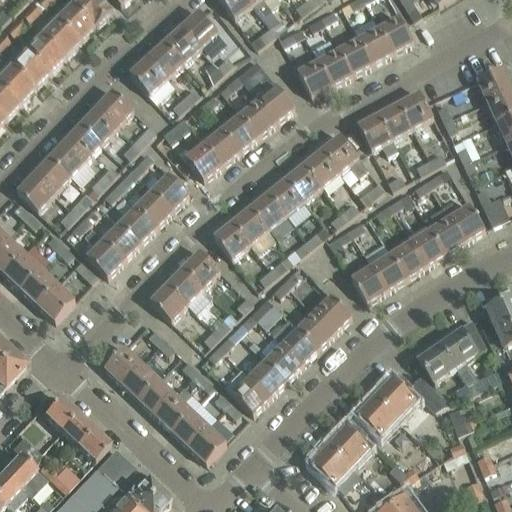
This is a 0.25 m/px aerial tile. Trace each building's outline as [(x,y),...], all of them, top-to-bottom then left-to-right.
[(44,0),(39,5),(45,11),(56,0),(44,0)] [(76,0),(71,6),(72,7),(97,33),(97,34),(114,18),(96,0),(76,0)] [(110,0),(121,12),(134,0),(110,0)] [(263,23),(245,0),(220,0),(218,2),(235,25),(246,17),(253,26),(261,20),(263,23)] [(246,0),(263,23),(272,16),(270,15),(280,7),(274,0),(246,0)] [(321,0),(314,0),(308,5),(313,12),(324,4),(321,0)] [(363,0),(361,1),(366,9),(381,0),(363,0)] [(456,0),(431,0),(439,11),(456,0)] [(350,8),(354,15),(366,9),(361,1),(350,8)] [(410,2),(402,7),(415,27),(422,22),(410,2)] [(302,21),(313,12),(308,5),(296,14),(302,21)] [(54,21),(56,23),(82,48),(97,33),(72,7),(66,12),(64,10),(54,21)] [(36,9),(23,20),(29,26),(42,14),(36,9)] [(0,21),(5,27),(11,21),(3,13),(0,16),(0,21)] [(321,23),(325,31),(338,24),(334,16),(321,23)] [(182,33),(201,55),(219,39),(199,17),(182,33)] [(50,25),(39,36),(67,63),(82,48),(56,23),(51,27),(50,25)] [(313,37),(325,31),(321,23),(309,30),(313,37)] [(400,23),(379,34),(393,59),(414,48),(400,23)] [(20,24),(8,36),(14,42),(26,30),(20,24)] [(282,24),(271,33),(276,40),(288,31),(282,24)] [(184,70),(201,55),(182,33),(165,49),(184,70)] [(276,40),(271,33),(252,47),(258,54),(276,40)] [(393,59),(379,34),(359,45),(373,70),(393,59)] [(39,36),(24,51),(52,78),(67,63),(39,36)] [(5,39),(0,43),(0,55),(11,45),(5,39)] [(280,45),(284,53),(297,46),(293,39),(280,45)] [(359,45),(339,56),(353,81),(373,70),(359,45)] [(329,61),(319,67),(333,92),(353,81),(339,56),(335,48),(325,53),(329,61)] [(148,65),(167,86),(168,85),(184,70),(165,49),(148,65)] [(20,56),(9,67),(37,94),(48,83),(52,78),(24,51),(20,56)] [(37,94),(9,67),(0,58),(0,73),(2,75),(0,76),(0,88),(23,109),(37,94)] [(228,63),(218,72),(224,79),(234,70),(228,63)] [(148,65),(130,80),(150,102),(157,109),(175,93),(168,85),(167,86),(148,65)] [(244,88),(251,97),(269,82),(257,66),(238,81),(244,88)] [(212,67),(206,73),(213,89),(224,79),(218,72),(212,67)] [(333,92),(319,67),(298,78),(312,104),(333,92)] [(511,91),(504,74),(477,86),(487,107),(511,95),(511,91)] [(233,97),(244,88),(238,81),(227,90),(233,97)] [(0,88),(0,117),(8,125),(23,109),(0,88)] [(295,115),(277,92),(259,107),(277,129),(295,115)] [(190,110),(200,101),(194,94),(183,104),(190,110)] [(511,120),(511,95),(487,107),(497,128),(511,120)] [(113,97),(97,114),(118,134),(134,116),(113,97)] [(399,110),(413,135),(434,124),(420,98),(399,110)] [(202,110),(208,117),(219,108),(213,101),(202,110)] [(179,120),(190,110),(183,104),(173,113),(179,120)] [(259,144),(277,129),(259,107),(240,121),(259,144)] [(191,118),(197,126),(208,117),(202,110),(191,118)] [(399,110),(379,120),(393,146),(413,135),(399,110)] [(438,115),(444,127),(452,124),(446,111),(438,115)] [(81,131),(102,150),(118,134),(97,114),(81,131)] [(398,156),(393,146),(379,120),(358,132),(372,157),(383,151),(388,162),(398,156)] [(511,146),(511,120),(497,128),(507,149),(511,146)] [(241,158),(259,144),(240,121),(223,135),(241,158)] [(458,136),(452,124),(444,127),(450,140),(458,136)] [(166,139),(171,146),(182,137),(177,130),(166,139)] [(81,131),(65,147),(87,167),(102,150),(81,131)] [(150,131),(133,148),(140,154),(156,137),(150,131)] [(241,158),(223,135),(205,150),(223,172),(241,158)] [(357,180),(366,173),(341,142),(322,156),(341,179),(350,171),(357,180)] [(50,164),(71,184),(87,167),(65,147),(50,164)] [(140,154),(133,148),(124,158),(130,164),(140,154)] [(204,187),(223,172),(205,150),(186,164),(204,187)] [(463,169),(472,165),(466,153),(457,156),(463,169)] [(323,193),(341,179),(322,156),(304,171),(323,193)] [(138,170),(131,176),(137,183),(144,176),(154,166),(148,159),(138,170)] [(442,159),(429,166),(433,174),(446,167),(442,159)] [(50,164),(34,181),(55,201),(71,184),(50,164)] [(463,169),(469,182),(477,178),(472,165),(463,169)] [(433,174),(429,166),(417,173),(421,180),(433,174)] [(118,178),(112,171),(102,182),(109,188),(118,178)] [(286,185),(305,208),(323,193),(304,171),(286,185)] [(492,171),(483,176),(486,183),(496,178),(492,171)] [(125,183),(115,193),(121,199),(131,189),(137,183),(131,176),(125,183)] [(162,188),(152,197),(173,218),(190,201),(169,180),(165,176),(157,183),(162,188)] [(427,187),(432,194),(443,187),(439,179),(427,187)] [(18,198),(39,218),(55,201),(34,181),(18,198)] [(109,188),(102,182),(92,192),(99,198),(109,188)] [(397,183),(388,188),(393,196),(402,191),(397,183)] [(287,222),(305,208),(286,185),(269,200),(287,222)] [(427,187),(415,194),(420,202),(432,194),(427,187)] [(138,196),(146,204),(136,214),(157,234),(173,218),(152,197),(144,189),(138,196)] [(384,196),(379,189),(368,198),(373,204),(384,196)] [(105,202),(111,209),(121,199),(115,193),(105,202)] [(483,211),(491,207),(485,194),(477,198),(483,211)] [(251,214),(269,237),(287,222),(269,200),(251,214)] [(404,211),(400,204),(388,211),(392,219),(404,211)] [(80,205),(71,215),(77,221),(87,211),(80,205)] [(494,206),(491,207),(483,211),(493,232),(504,227),(494,206)] [(443,212),(450,224),(465,248),(485,236),(470,211),(459,218),(452,207),(443,212)] [(14,216),(25,226),(31,219),(21,209),(14,216)] [(342,218),(348,225),(359,216),(353,209),(342,218)] [(392,219),(388,211),(376,218),(381,226),(392,219)] [(157,234),(136,214),(120,230),(141,250),(157,234)] [(251,214),(233,229),(251,251),(258,260),(276,246),(269,237),(251,214)] [(68,232),(77,221),(71,215),(61,225),(68,232)] [(83,225),(89,232),(99,222),(92,215),(83,225)] [(331,227),(337,234),(348,225),(342,218),(331,227)] [(41,229),(31,219),(25,226),(35,235),(41,229)] [(465,248),(450,224),(430,236),(446,260),(465,248)] [(83,225),(73,235),(79,242),(89,232),(83,225)] [(365,236),(361,228),(349,235),(353,243),(365,236)] [(233,229),(214,243),(232,266),(251,251),(233,229)] [(141,250),(120,230),(104,246),(125,267),(141,250)] [(0,251),(8,243),(0,235),(0,251)] [(92,235),(85,242),(96,254),(87,263),(103,278),(108,283),(125,267),(104,246),(92,235)] [(342,250),(353,243),(349,235),(337,243),(342,250)] [(430,236),(411,248),(426,273),(446,260),(430,236)] [(307,247),(312,254),(323,245),(317,238),(307,247)] [(54,241),(48,248),(58,257),(64,250),(54,241)] [(0,251),(0,275),(5,280),(25,259),(8,243),(0,251)] [(301,263),(312,254),(307,247),(296,256),(301,263)] [(426,273),(411,248),(391,260),(407,285),(426,273)] [(64,250),(58,257),(68,267),(75,260),(64,250)] [(25,259),(5,280),(22,296),(42,274),(49,266),(44,262),(33,251),(25,259)] [(204,295),(221,277),(200,257),(183,274),(204,295)] [(391,260),(372,272),(387,297),(407,285),(391,260)] [(271,275),(276,282),(287,274),(281,267),(271,275)] [(387,297),(372,272),(352,285),(367,310),(387,297)] [(82,279),(92,289),(98,283),(88,273),(82,279)] [(22,296),(38,311),(58,290),(42,274),(22,296)] [(183,274),(167,291),(188,311),(197,319),(213,303),(204,295),(183,274)] [(265,291),(276,282),(271,275),(260,284),(265,291)] [(290,294),(300,284),(294,278),(284,287),(290,294)] [(284,287),(274,297),(280,303),(290,294),(284,287)] [(56,328),(76,307),(58,290),(38,311),(56,328)] [(151,308),(172,328),(188,311),(167,291),(151,308)] [(352,322),(332,302),(315,318),(335,339),(352,322)] [(254,309),(247,303),(237,313),(244,319),(254,309)] [(268,304),(251,320),(258,326),(266,335),(283,318),(268,304)] [(483,334),(482,334),(488,347),(499,342),(511,336),(511,305),(487,316),(493,329),(483,334)] [(319,355),(335,339),(315,318),(299,335),(319,355)] [(248,336),(258,326),(251,320),(241,330),(248,336)] [(474,328),(472,325),(459,334),(461,337),(440,351),(456,374),(467,390),(472,401),(506,386),(505,386),(502,379),(500,375),(478,385),(465,368),(486,353),(474,328)] [(230,332),(224,326),(214,336),(221,342),(230,332)] [(290,326),(273,342),(303,372),(319,355),(299,335),(290,326)] [(165,346),(155,336),(149,343),(159,352),(165,346)] [(211,352),(221,342),(214,336),(204,346),(211,352)] [(511,336),(499,342),(488,347),(499,371),(500,375),(502,379),(511,374),(511,336)] [(264,354),(259,358),(267,366),(266,367),(286,388),(303,372),(273,342),(274,344),(264,354)] [(235,349),(228,343),(219,352),(225,359),(235,349)] [(0,370),(12,358),(0,346),(0,370)] [(165,346),(159,352),(169,362),(175,355),(165,346)] [(440,351),(419,366),(435,389),(456,374),(440,351)] [(215,368),(225,359),(219,352),(209,362),(215,368)] [(122,391),(142,370),(125,353),(105,374),(122,391)] [(12,358),(0,370),(0,397),(25,372),(25,370),(12,358)] [(270,404),(286,388),(266,367),(250,384),(270,404)] [(192,384),(198,377),(188,368),(182,374),(192,384)] [(159,385),(142,370),(122,391),(139,407),(159,385)] [(225,392),(253,421),(270,404),(250,384),(242,376),(225,392)] [(209,387),(198,377),(192,384),(203,394),(209,387)] [(435,417),(446,412),(450,411),(421,383),(411,394),(435,417)] [(176,401),(159,385),(139,407),(156,422),(176,401)] [(414,408),(403,398),(392,387),(376,404),(398,425),(414,408)] [(472,401),(467,390),(454,395),(459,407),(472,401)] [(176,401),(156,422),(173,438),(193,417),(184,409),(192,400),(185,393),(176,402),(176,401)] [(232,409),(222,399),(216,406),(226,415),(232,409)] [(62,437),(78,420),(61,404),(44,421),(62,437)] [(382,442),(398,425),(376,404),(360,422),(382,442)] [(232,409),(226,415),(236,425),(242,419),(232,409)] [(458,442),(467,438),(479,433),(472,417),(460,421),(458,415),(449,418),(458,442)] [(209,433),(193,417),(173,438),(189,454),(209,433)] [(78,420),(62,437),(77,453),(94,435),(78,420)] [(227,449),(209,433),(189,454),(207,470),(227,449)] [(94,435),(77,453),(94,468),(111,451),(94,435)] [(346,436),(330,453),(352,474),(368,457),(346,436)] [(23,444),(13,454),(17,459),(20,461),(33,474),(37,470),(41,461),(27,448),(23,444)] [(465,456),(462,447),(450,452),(453,461),(465,456)] [(314,470),(336,491),(352,474),(330,453),(314,470)] [(99,473),(121,494),(138,477),(115,455),(99,473)] [(481,473),(493,468),(489,459),(477,464),(481,473)] [(28,501),(31,503),(47,488),(33,474),(20,461),(4,478),(28,501)] [(40,474),(49,482),(55,476),(46,467),(40,474)] [(481,473),(484,481),(496,476),(493,468),(481,473)] [(396,469),(388,477),(395,484),(405,493),(414,486),(413,484),(404,477),(396,469)] [(412,471),(404,477),(413,484),(414,486),(420,482),(412,471)] [(61,511),(167,511),(171,508),(138,477),(121,494),(99,473),(61,511)] [(55,476),(49,482),(66,499),(72,492),(55,476)] [(0,504),(6,510),(7,511),(17,511),(28,501),(4,478),(0,482),(0,504)] [(484,504),(478,487),(466,492),(472,508),(484,504)] [(501,499),(498,492),(490,496),(493,502),(501,499)] [(463,493),(440,502),(444,510),(466,501),(463,493)] [(391,511),(413,511),(406,502),(391,511)] [(496,511),(507,511),(510,511),(506,502),(494,507),(496,511)]
